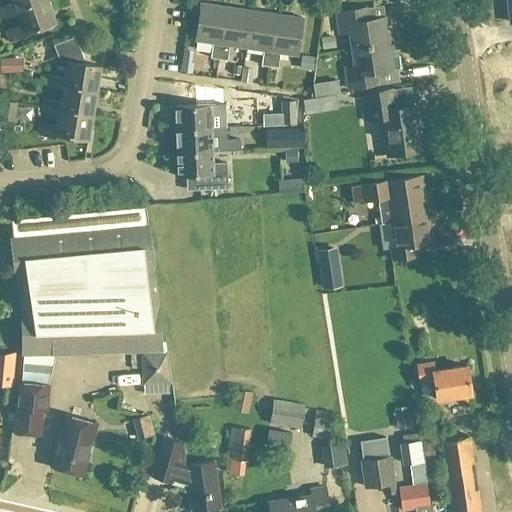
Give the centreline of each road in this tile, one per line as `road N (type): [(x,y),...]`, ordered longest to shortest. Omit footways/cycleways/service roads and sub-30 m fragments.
road 1 (residential): [(511,373),(454,0)]
road 2 (residential): [(0,180),(85,179),(125,160),(134,145),(155,0)]
